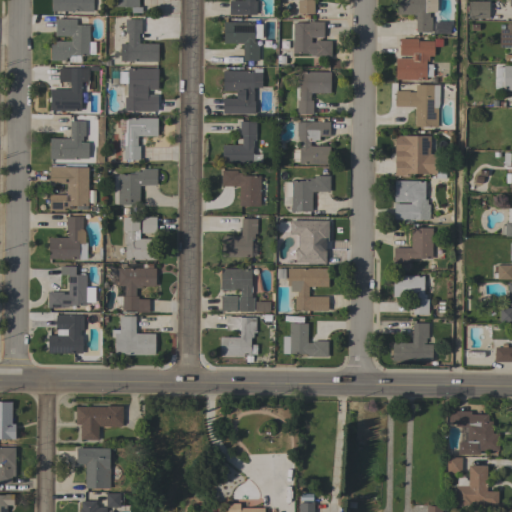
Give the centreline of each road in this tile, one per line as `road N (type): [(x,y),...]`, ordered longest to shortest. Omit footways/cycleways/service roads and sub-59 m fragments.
road 1 (tertiary): [(0,379),(511,386)]
road 2 (residential): [(364,0),(360,384)]
road 3 (residential): [(190,0),(190,382)]
road 4 (residential): [(15,0),(17,379)]
road 5 (residential): [(44,380),(44,511)]
